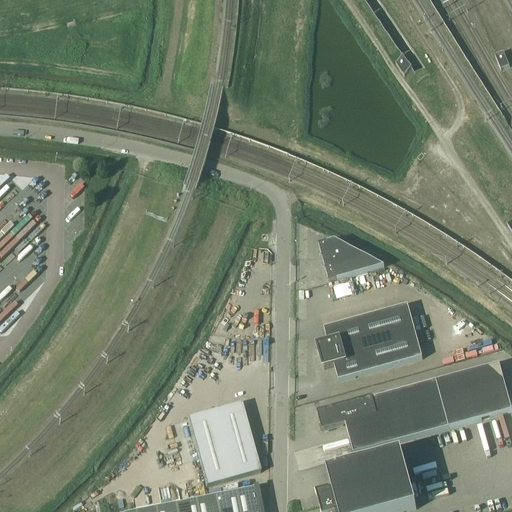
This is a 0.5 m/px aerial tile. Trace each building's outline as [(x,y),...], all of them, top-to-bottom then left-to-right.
[(361,0),(373,18),(402,61),(403,63),(411,74),(411,75),(414,79),(448,129),(452,136),(467,159),(510,226),(511,229),(511,97),(506,83),(501,72),(495,57),(471,0),(456,0),(493,88),(503,113),(509,125),(511,133),(511,199),(481,150),(461,121),(456,113),(427,70),(386,9),(380,0),(379,0),(386,10),(426,71),(421,74),(415,78),(374,17),(362,0),(361,0)] [(508,68),(503,55),(495,58),(501,71),(508,68)] [(403,63),(397,67),(405,79),(411,75),(412,74),(404,62),(403,63)] [(337,283),(384,270),(335,243),(327,245),(318,248),(318,249),(319,249),(322,260),(321,260),(322,261),(325,272),(325,273),(328,284),(328,285),(337,283)] [(325,347),(318,349),(319,355),(323,371),(334,368),(338,384),(422,360),(408,308),(324,331),(328,346),(325,347)] [(380,449),(511,413),(499,366),(373,401),(372,399),(317,414),(320,426),(322,433),(342,427),(345,426),(348,438),(349,439),(353,456),(354,457),(355,456),(358,456),(380,449)] [(241,406),(187,421),(206,489),(260,474),(241,406)] [(329,492),(316,496),(320,511),(410,511),(416,510),(415,508),(401,459),(402,458),(401,456),(361,467),(327,476),(328,479),(329,479),(332,493),(329,493),(329,492)] [(259,511),(256,491),(235,495),(238,511),(259,511)] [(238,511),(235,495),(215,499),(217,511),(238,511)] [(217,511),(215,499),(195,503),(196,511),(217,511)] [(196,511),(195,503),(175,507),(175,511),(196,511)]
